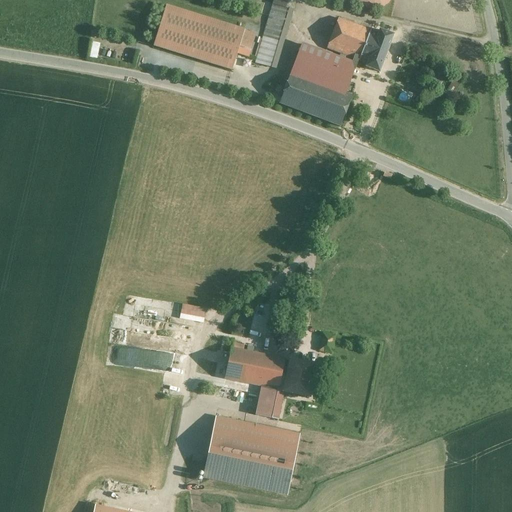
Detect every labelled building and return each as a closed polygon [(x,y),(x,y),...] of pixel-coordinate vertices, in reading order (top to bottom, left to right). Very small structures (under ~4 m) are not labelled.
[(273,0),(273,5),(289,9),(289,10),(290,9),(289,9),(292,0),(273,0)] [(289,9),(273,5),(271,12),(287,17),(289,9)] [(244,30),(166,6),(153,47),(232,71),(240,46),(244,30)] [(271,12),(255,64),(272,69),(287,17),(271,12)] [(370,31),(338,19),(327,49),(341,54),(358,61),(370,31)] [(254,34),(244,30),(240,46),(250,49),(254,34)] [(378,34),(370,31),(358,61),(367,64),(366,67),(379,72),(393,36),(380,30),(378,34)] [(93,42),(89,57),(97,59),(100,43),(93,42)] [(338,60),(301,46),(279,104),(340,127),(352,96),(346,94),(358,61),(341,54),(338,60)] [(453,97),(463,78),(456,74),(446,93),(453,97)] [(182,305),(180,315),(205,319),(206,309),(182,305)] [(335,337),(323,334),(319,351),(331,354),(335,337)] [(285,360),(230,348),(224,379),(262,387),(278,390),(285,360)] [(316,365),(290,359),(289,361),(285,360),(278,390),(283,391),(290,393),(289,393),(309,398),(316,365)] [(278,390),(262,387),(256,415),(277,419),(283,391),(278,390)] [(299,433),(216,417),(203,479),(287,496),(299,433)]
